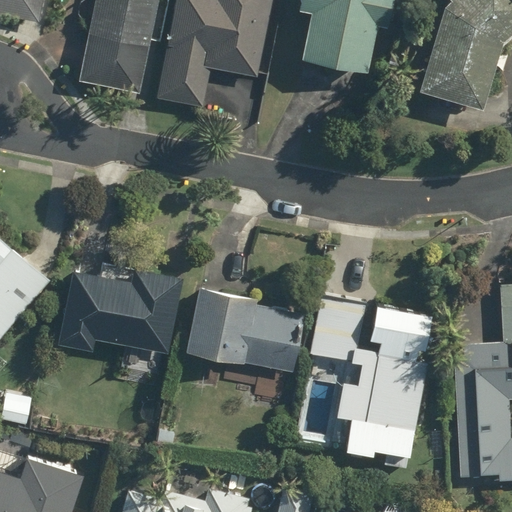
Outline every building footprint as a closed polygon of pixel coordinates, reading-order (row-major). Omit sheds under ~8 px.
[(0,0),(0,15),(39,23),(43,0),(0,0)] [(95,0),(79,82),(140,94),(159,0),(95,0)] [(199,107),(207,68),(255,78),(269,0),(171,0),(153,98),(199,107)] [(373,25),(382,27),(388,0),(291,0),(289,10),(304,14),(293,60),(361,76),(373,25)] [(511,26),(511,0),(438,0),(435,4),(411,88),(478,107),(496,41),(511,26)] [(0,336),(49,278),(0,237),(0,336)] [(163,353),(175,292),(178,276),(132,267),(129,283),(64,270),(52,331),(48,348),(89,356),(93,339),(163,353)] [(451,341),(455,479),(511,477),(511,438),(508,438),(507,403),(511,402),(511,282),(496,283),(498,340),(451,341)] [(300,310),(192,287),(179,352),(287,374),(300,310)] [(417,359),(426,314),(315,293),(303,353),(357,363),(356,367),(347,365),(343,384),(336,383),(323,447),(367,456),(368,449),(384,452),(381,465),(404,469),(425,361),(417,359)] [(0,511),(67,511),(62,510),(75,469),(21,452),(14,473),(0,468),(0,511)] [(245,511),(250,494),(202,482),(198,498),(159,488),(157,495),(121,487),(115,511),(245,511)]
